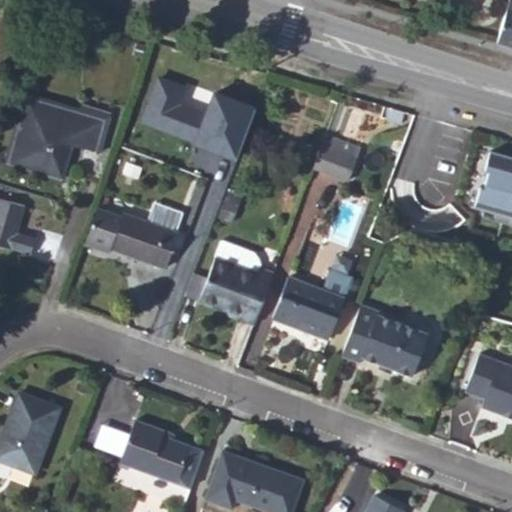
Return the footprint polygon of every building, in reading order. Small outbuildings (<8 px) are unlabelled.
[(511,46),(511,0),(507,0),(497,42),(511,46)] [(238,157),(258,104),(159,70),(142,120),(238,157)] [(76,117),(79,107),(26,91),(23,101),(76,117)] [(7,157),(60,173),(70,143),(97,151),(110,112),(80,103),(79,107),(76,117),(23,101),(7,157)] [(385,118),(400,122),(404,110),(389,106),(385,118)] [(347,179),(359,147),(325,133),(313,166),(347,179)] [(511,156),(490,151),(485,169),(488,170),(483,187),(480,186),(474,204),(485,207),(511,214),(511,156)] [(235,204),(238,196),(228,192),(225,200),(235,204)] [(0,243),(29,253),(34,238),(16,231),(24,205),(0,197),(0,243)] [(219,217),(230,221),(235,204),(225,200),(219,217)] [(109,251),(110,248),(164,267),(176,231),(161,225),(122,211),(120,215),(96,206),(83,242),(109,251)] [(511,214),(485,207),(483,216),(511,224),(511,214)] [(215,305),(241,316),(240,319),(253,324),(273,271),(260,266),(261,261),(259,255),(254,249),(223,237),(208,276),(199,299),(215,305)] [(344,297),(351,276),(330,268),(323,289),(344,297)] [(208,276),(193,270),(184,293),(199,299),(208,276)] [(287,275),(272,317),(328,338),(344,297),(323,289),(287,275)] [(359,362),(361,356),(411,376),(427,334),(378,314),(378,311),(360,304),(340,355),(359,362)] [(240,319),(241,316),(215,305),(214,309),(240,319)] [(483,399),(481,406),(503,414),(504,411),(511,414),(511,365),(478,353),(464,392),(483,399)] [(34,471),(57,406),(17,391),(0,436),(0,456),(5,459),(34,471)] [(190,486),(203,450),(168,436),(170,430),(136,418),(120,459),(190,486)] [(232,506),(235,498),(276,511),(289,511),(301,477),(223,449),(206,495),(232,506)] [(142,484),(145,469),(119,464),(117,479),(142,484)] [(401,511),(403,509),(374,494),(364,511),(401,511)] [(202,504),(221,511),(229,511),(232,506),(206,495),(202,504)]
